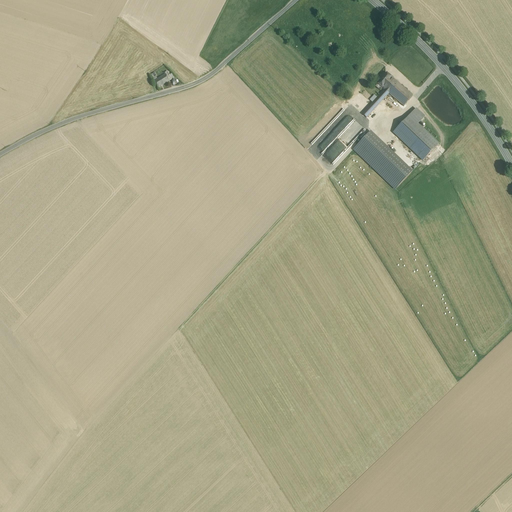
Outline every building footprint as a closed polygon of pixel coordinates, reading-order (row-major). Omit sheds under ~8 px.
[(392,78),(387,73),(377,84),(384,90),(388,93),(389,94),(398,83),(392,78)] [(169,81),(165,75),(154,82),(158,88),(169,81)] [(413,95),(398,83),(389,94),(404,106),(413,95)] [(373,102),(362,114),(366,118),(383,100),(382,99),(388,93),(384,90),(378,97),(373,102)] [(416,109),(393,133),(423,161),(439,144),(418,124),(424,117),(416,109)] [(412,172),(370,132),(354,150),(395,189),(412,172)]
